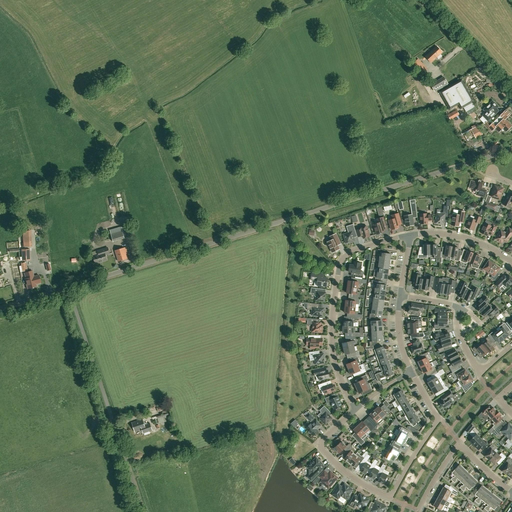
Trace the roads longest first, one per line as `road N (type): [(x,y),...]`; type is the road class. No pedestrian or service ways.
road 1 (unclassified): [(67,289),(511,151)]
road 2 (unclassified): [(143,511),(67,289)]
road 3 (residential): [(410,235),(351,251),(338,269),(334,359),(355,409)]
road 4 (residential): [(438,417),(394,490),(383,494),(322,449),(324,437),(355,409)]
road 5 (residential): [(511,491),(459,446),(417,511)]
road 6 (tertiary): [(511,97),(420,0)]
